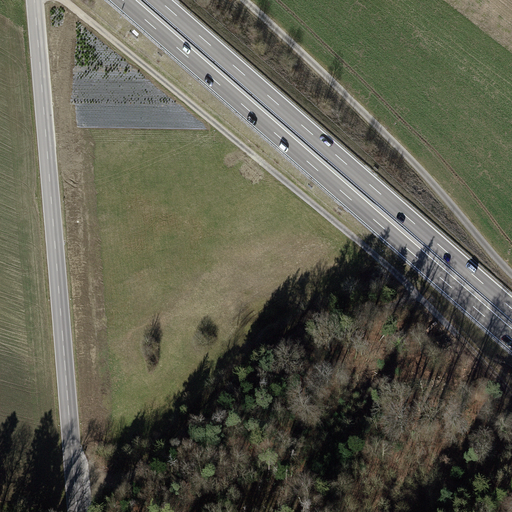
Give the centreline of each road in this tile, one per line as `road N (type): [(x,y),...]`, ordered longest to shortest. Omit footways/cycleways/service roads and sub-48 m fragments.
road 1 (track): [(511,394),(364,245),(64,0)]
road 2 (trunk): [(123,0),(511,340)]
road 3 (primary): [(77,511),(35,0)]
road 4 (trunk): [(511,308),(159,0)]
road 5 (track): [(76,492),(107,488),(141,466),(288,332),(328,315),(397,304),(415,291)]
road 6 (track): [(511,277),(402,147),(245,0)]
